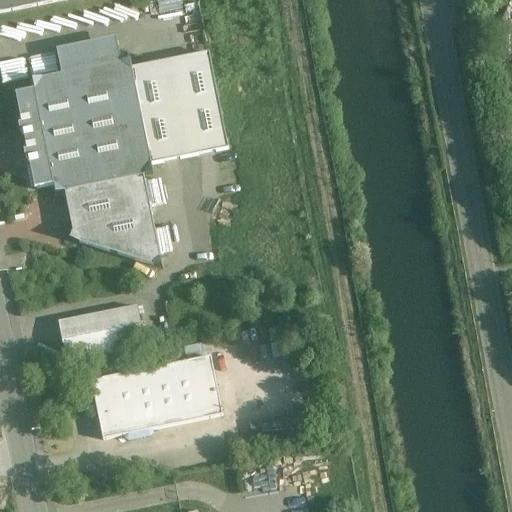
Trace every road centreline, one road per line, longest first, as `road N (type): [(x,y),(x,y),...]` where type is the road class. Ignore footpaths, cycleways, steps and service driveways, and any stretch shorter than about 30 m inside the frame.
road 1 (tertiary): [(429,0),(511,430)]
road 2 (unclassified): [(39,511),(0,313)]
